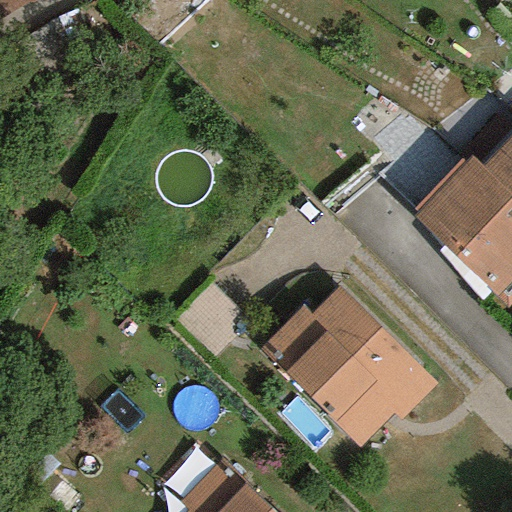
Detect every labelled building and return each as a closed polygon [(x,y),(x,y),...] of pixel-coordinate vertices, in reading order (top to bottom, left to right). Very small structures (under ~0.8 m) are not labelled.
[(0,0),(0,17),(35,0),(0,0)] [(511,151),(413,232),(488,325),(511,306),(511,151)] [(187,308),(216,339),(245,311),(217,281),(187,308)] [(322,289),(251,362),(357,464),(428,391),(322,289)] [(254,511),(223,481),(192,511),(254,511)]
